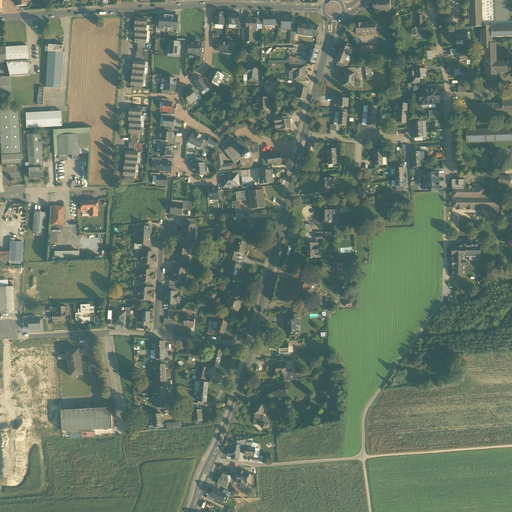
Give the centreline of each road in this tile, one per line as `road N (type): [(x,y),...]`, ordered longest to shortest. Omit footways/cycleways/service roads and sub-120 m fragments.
road 1 (residential): [(440,304),(448,89),(429,0)]
road 2 (residential): [(211,460),(264,465),(511,446)]
road 3 (tertiary): [(303,134),(251,345)]
road 4 (track): [(362,458),(363,412),(440,304)]
road 5 (residential): [(125,9),(113,182)]
road 6 (residential): [(303,134),(406,137),(409,191)]
road 7 (track): [(113,182),(105,332)]
road 8 (residential): [(21,337),(156,336)]
road 9 (tertiary): [(251,345),(211,460)]
